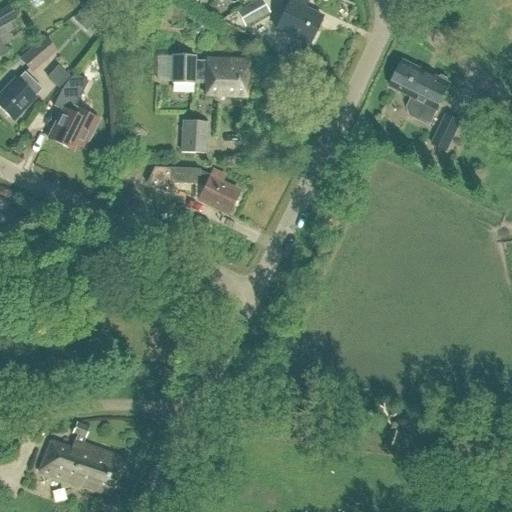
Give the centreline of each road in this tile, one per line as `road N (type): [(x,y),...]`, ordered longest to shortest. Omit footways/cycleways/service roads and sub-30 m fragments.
road 1 (unclassified): [(252,294),(396,4)]
road 2 (residential): [(252,294),(0,169)]
road 3 (residential): [(0,425),(118,404),(188,421)]
road 4 (unclassified): [(511,104),(396,4)]
road 5 (unclassified): [(188,421),(252,294)]
